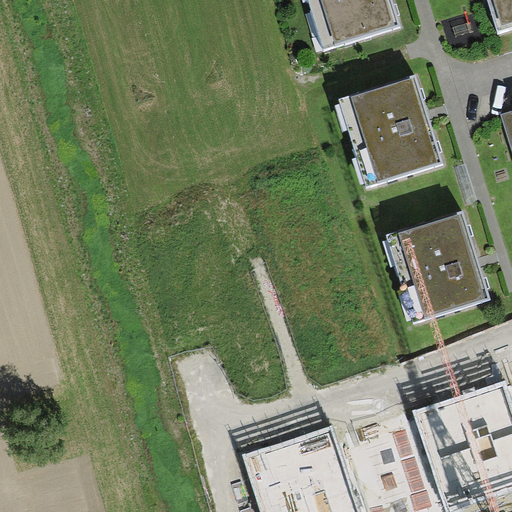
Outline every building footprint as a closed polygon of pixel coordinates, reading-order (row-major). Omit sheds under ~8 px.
[(314,0),(331,58),(404,37),(393,0),(314,0)] [(511,0),(485,0),(497,39),(511,34),(511,0)] [(373,191),(446,170),(421,83),(348,104),(373,191)] [(419,328),(492,307),(467,221),(394,241),(419,328)] [(511,416),(501,384),(418,412),(450,509),(511,487),(511,416)] [(264,511),(357,511),(330,429),(246,457),(264,511)]
